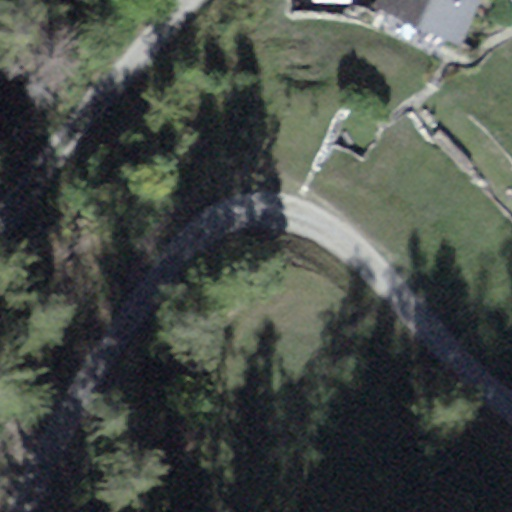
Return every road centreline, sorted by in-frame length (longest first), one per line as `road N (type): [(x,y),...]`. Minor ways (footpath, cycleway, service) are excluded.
road 1 (track): [(29,511),(143,290),(215,225),(271,212),(367,270),(431,358),(511,413)]
road 2 (track): [(0,234),(72,132),(192,0)]
